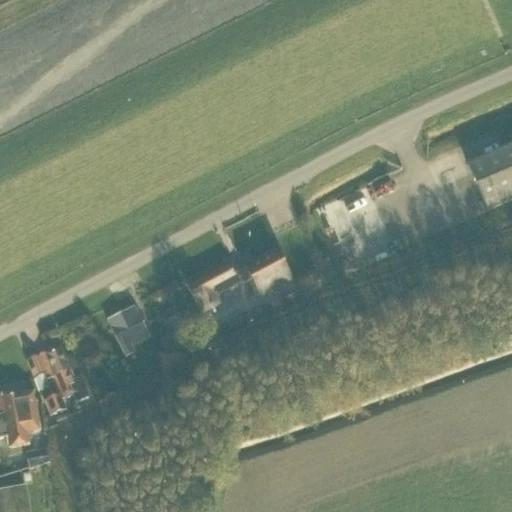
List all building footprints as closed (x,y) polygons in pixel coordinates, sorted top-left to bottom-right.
[(511,146),(467,167),(487,213),(511,201),(511,146)] [(193,282),(196,288),(189,292),(196,304),(203,317),(222,308),(216,298),(240,285),(242,289),(253,283),(262,299),(287,286),(290,284),(282,269),(275,255),(264,261),(237,276),(230,263),(193,282)] [(292,297),(305,290),(300,279),(290,284),(287,286),(292,297)] [(107,323),(112,332),(126,360),(135,355),(132,348),(149,340),(134,309),(107,323)] [(166,355),(176,350),(170,338),(160,343),(166,355)] [(53,400),(44,404),(50,419),(67,412),(63,402),(73,397),(76,404),(88,400),(81,382),(78,380),(74,382),(61,349),(53,352),(39,359),(37,359),(26,364),(33,381),(44,377),(53,400)] [(105,399),(117,394),(109,378),(98,384),(105,399)] [(1,398),(2,399),(0,399),(0,442),(8,441),(9,452),(29,449),(27,436),(40,434),(33,394),(21,396),(21,395),(1,398)] [(57,427),(54,420),(50,419),(45,421),(49,430),(57,427)] [(35,453),(38,468),(49,465),(45,452),(35,453)] [(0,493),(0,511),(28,511),(25,489),(0,493)]
